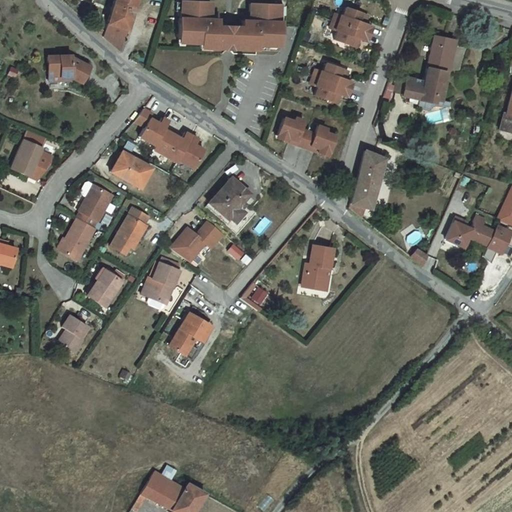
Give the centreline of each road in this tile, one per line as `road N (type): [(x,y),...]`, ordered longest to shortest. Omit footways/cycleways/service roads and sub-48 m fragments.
road 1 (unclassified): [(330,205),(511,346)]
road 2 (residential): [(0,216),(36,227),(53,191),(149,82)]
road 3 (residential): [(330,205),(407,0)]
road 4 (unclassified): [(149,82),(330,205)]
road 5 (unclassified): [(49,0),(149,82)]
